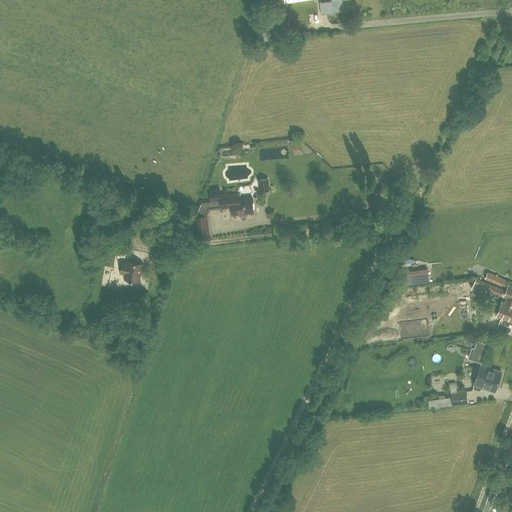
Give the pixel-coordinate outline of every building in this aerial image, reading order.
[(256,38),(257,38),(268,39),(271,18),(259,17),(256,38)] [(373,184),(373,183),(372,175),(372,174),(361,176),(362,186),(373,184)] [(269,178),(259,179),(260,191),(270,191),(269,178)] [(253,212),(252,198),(252,197),(250,197),(240,198),(239,193),(220,195),(219,188),(209,189),(210,199),(217,199),(218,207),(221,207),(231,206),(232,214),(239,213),(239,215),(239,216),(241,217),(242,218),(243,218),(244,218),(245,218),(246,217),(247,216),(248,215),(248,214),(248,212),(253,212)] [(197,237),(202,237),(209,236),(207,215),(195,216),(197,237)] [(126,273),(125,279),(139,282),(142,263),(128,260),(128,263),(122,262),(120,272),(126,273)] [(420,283),(418,270),(411,270),(413,284),(420,283)] [(488,272),(484,279),(499,286),(503,278),(488,272)] [(501,295),(503,289),(476,278),(471,290),(484,296),(487,289),(501,295)] [(511,285),(509,284),(504,297),(506,298),(505,302),(502,301),(496,316),(511,322),(511,285)] [(472,347),(468,359),(482,363),(488,344),(477,340),(474,348),(472,347)] [(502,372),(481,365),(474,384),(495,391),(502,372)] [(449,383),(450,392),(457,391),(456,382),(449,383)] [(451,396),(452,406),(468,403),(466,390),(457,391),(450,392),(451,396)] [(452,406),(451,396),(428,399),(429,409),(452,406)]
